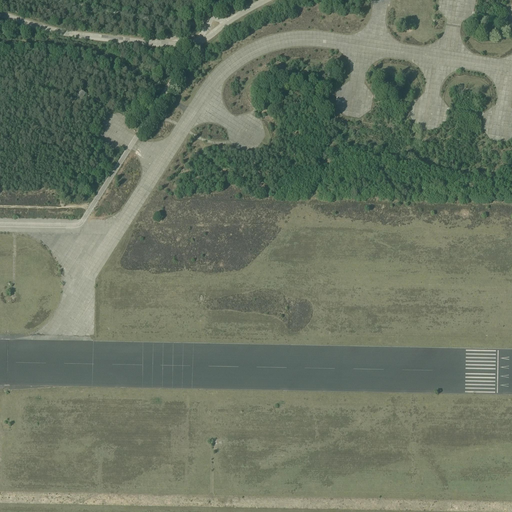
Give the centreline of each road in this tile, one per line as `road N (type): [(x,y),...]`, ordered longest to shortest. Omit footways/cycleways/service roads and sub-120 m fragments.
road 1 (unclassified): [(189,45),(59,33),(0,15)]
road 2 (track): [(163,94),(120,63),(86,51),(0,42)]
